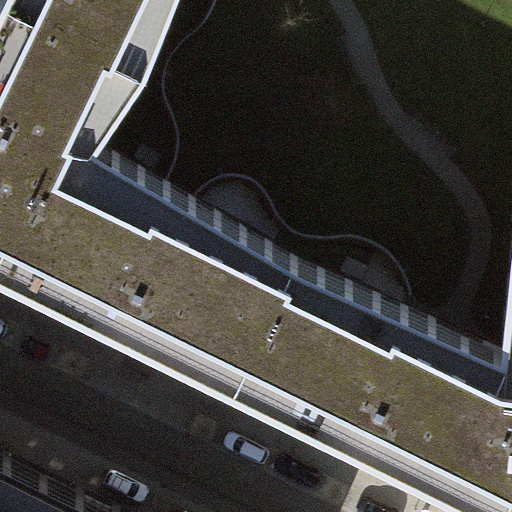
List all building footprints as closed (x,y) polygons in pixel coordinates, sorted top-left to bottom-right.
[(76,129),(119,41),(35,0),(0,0),(0,268),(6,272),(76,129)] [(138,0),(35,0),(119,41),(138,0)] [(299,256),(76,129),(6,272),(50,293),(237,385),(299,256)] [(455,327),(299,256),(237,385),(390,460),(454,491),(486,507),(504,347),(455,327)] [(504,347),(486,507),(496,511),(511,511),(511,288),(510,288),(504,347)] [(0,511),(113,511),(120,505),(50,471),(0,446),(0,511)]
